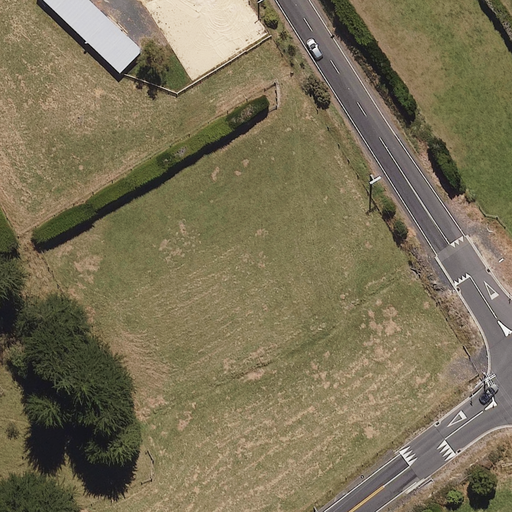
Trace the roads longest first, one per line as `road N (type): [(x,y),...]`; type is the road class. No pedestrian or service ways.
road 1 (residential): [(511,345),(293,0)]
road 2 (secondary): [(509,391),(351,511)]
